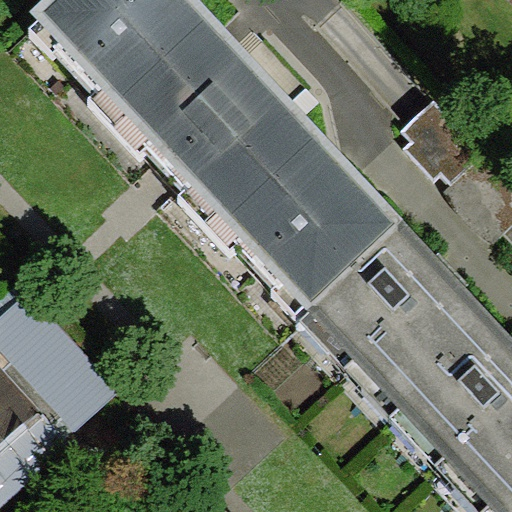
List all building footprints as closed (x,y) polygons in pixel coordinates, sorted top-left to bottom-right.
[(402,236),(181,0),(66,0),(30,35),(304,328),(402,236)] [(484,159),(436,105),(419,121),(403,136),(412,146),(405,153),(436,185),(443,178),(453,188),(469,174),(484,159)] [(511,188),(484,159),(469,174),(453,188),(463,199),(456,206),(486,239),(492,231),(503,242),(511,232),(511,188)] [(493,334),(402,236),(304,328),(352,380),(395,426),(493,334)] [(0,347),(14,364),(0,376),(0,377),(35,416),(0,446),(0,503),(65,443),(54,431),(67,421),(77,433),(103,411),(115,399),(27,302),(0,326),(0,347)] [(495,511),(511,497),(511,354),(493,334),(395,426),(443,477),(475,511),(495,511)] [(0,377),(0,446),(35,416),(0,377)] [(511,511),(511,497),(495,511),(511,511)]
